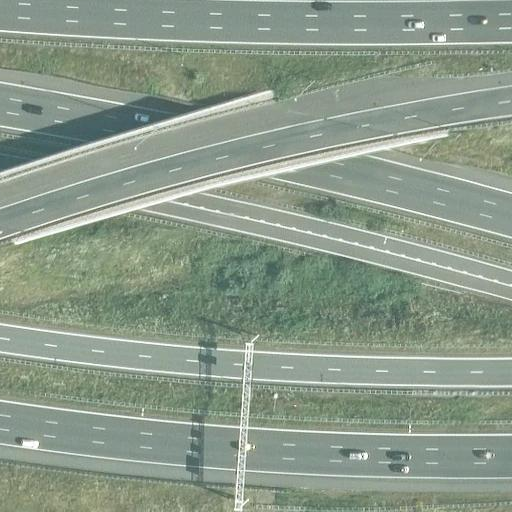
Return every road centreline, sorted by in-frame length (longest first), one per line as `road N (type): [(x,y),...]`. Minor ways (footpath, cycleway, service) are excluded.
road 1 (motorway): [(511,96),(253,145),(0,217)]
road 2 (motorway): [(511,217),(0,107)]
road 3 (motorway): [(0,168),(506,281)]
road 4 (motorway): [(0,422),(206,447),(511,454)]
road 5 (motorway): [(0,344),(203,367),(511,377)]
road 6 (motorway): [(511,23),(267,25),(0,9)]
